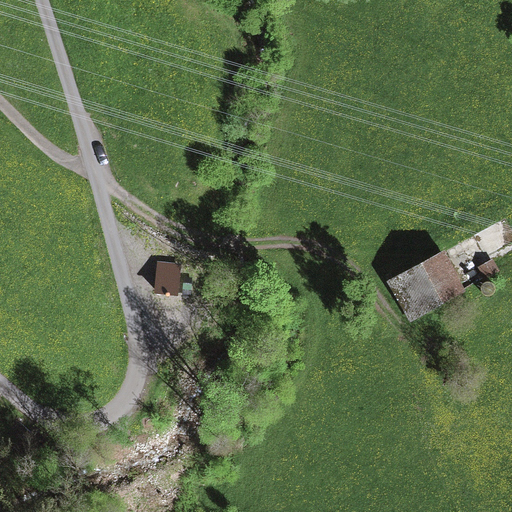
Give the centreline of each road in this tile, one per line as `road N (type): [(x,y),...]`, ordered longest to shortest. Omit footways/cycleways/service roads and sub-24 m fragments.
road 1 (unclassified): [(38,0),(134,328),(134,368),(126,400),(92,422),(60,423),(0,387)]
road 2 (track): [(92,171),(178,231),(319,251),(369,283)]
